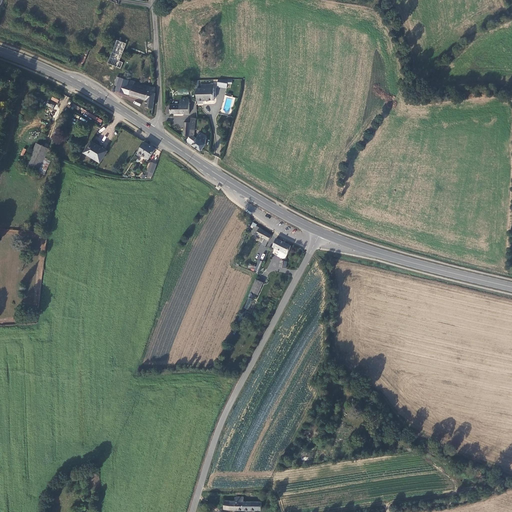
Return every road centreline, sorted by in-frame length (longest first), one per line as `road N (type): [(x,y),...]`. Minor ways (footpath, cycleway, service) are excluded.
road 1 (tertiary): [(319,231),(218,426),(192,511)]
road 2 (secondary): [(319,231),(511,287)]
road 3 (secondary): [(150,130),(319,231)]
road 4 (secondary): [(0,52),(74,83),(150,130)]
road 5 (unclassified): [(150,130),(159,97),(153,0)]
road 6 (track): [(333,360),(333,280),(319,231)]
